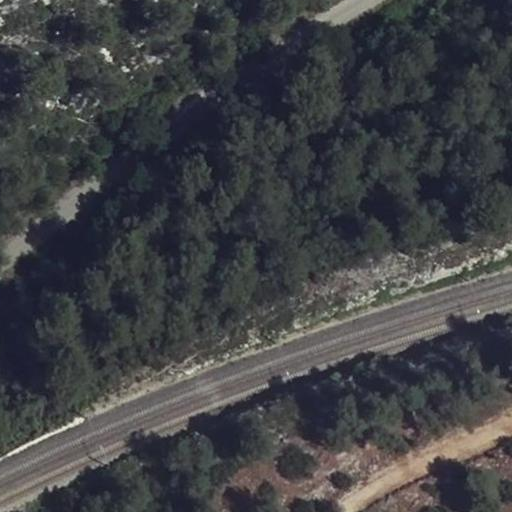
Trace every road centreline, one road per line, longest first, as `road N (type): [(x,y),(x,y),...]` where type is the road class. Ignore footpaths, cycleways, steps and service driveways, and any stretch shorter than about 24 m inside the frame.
road 1 (unclassified): [(356,0),(226,83),(0,263)]
road 2 (track): [(331,511),(511,424)]
